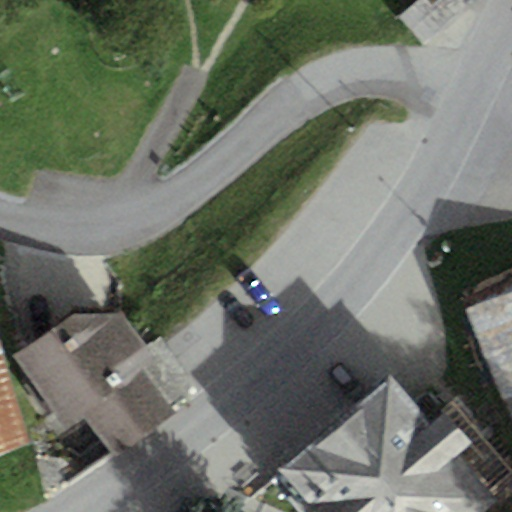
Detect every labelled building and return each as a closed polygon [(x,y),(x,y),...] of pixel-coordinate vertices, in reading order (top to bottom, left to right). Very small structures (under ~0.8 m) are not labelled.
[(423,0),(402,18),(424,42),(462,9),(454,0),(453,0),(423,0)] [(511,280),(461,300),(511,429),(511,280)] [(74,315),(17,358),(69,428),(87,415),(113,449),(165,410),(138,375),(156,361),(119,312),(74,315)] [(0,458),(30,451),(0,335),(0,458)] [(389,375),(278,472),(313,511),(475,511),(494,496),(461,459),(474,448),(442,412),(430,422),(389,375)]
